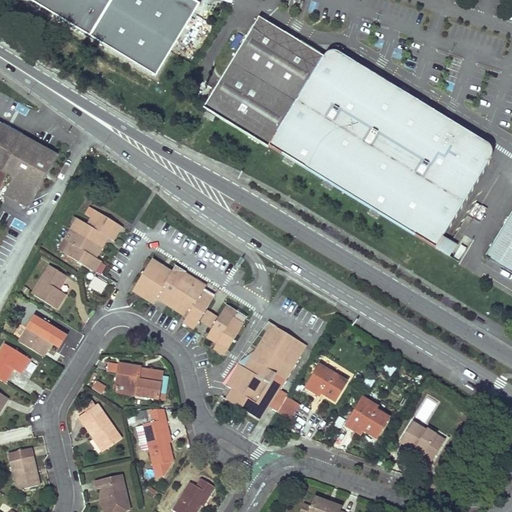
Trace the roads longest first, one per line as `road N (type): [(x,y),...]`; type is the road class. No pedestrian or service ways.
road 1 (primary): [(511,358),(56,93)]
road 2 (primary): [(91,125),(240,229),(511,398)]
road 3 (residential): [(61,511),(53,404),(101,328),(126,319),(176,350),(198,415)]
road 4 (unclassified): [(91,125),(0,292)]
road 5 (residential): [(277,471),(311,467),(428,511)]
